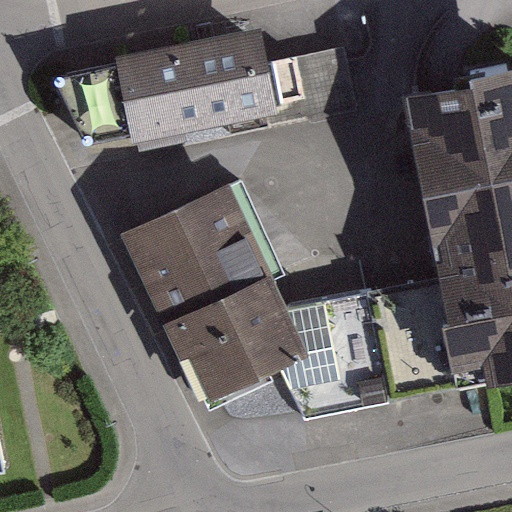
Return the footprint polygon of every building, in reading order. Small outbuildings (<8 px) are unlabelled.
[(262,35),(56,80),(87,155),(278,124),(268,69),(262,35)] [(346,55),(268,69),(278,124),(356,110),(346,55)] [(443,278),(369,292),(395,410),(511,388),(511,78),(442,94),(413,101),(443,278)] [(283,279),(238,178),(119,244),(212,410),(265,381),(294,365),(274,311),(262,286),(283,279)] [(369,292),(274,311),(294,365),(265,381),(299,421),(395,410),(369,292)]
